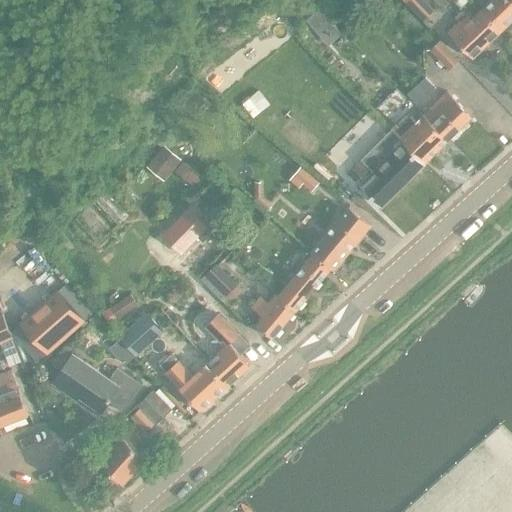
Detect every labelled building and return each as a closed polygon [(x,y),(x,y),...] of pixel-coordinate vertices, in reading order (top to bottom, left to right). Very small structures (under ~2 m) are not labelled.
[(432,12),(434,10),(424,0),(406,0),(405,2),(409,6),(423,20),(432,12)] [(511,0),(490,0),(481,10),(500,30),(511,19),(511,0)] [(500,30),(481,10),(471,18),(462,9),(454,16),(459,21),(447,32),(472,57),(500,30)] [(320,10),(307,21),(320,35),(332,24),(320,10)] [(431,50),(448,68),(457,59),(440,41),(431,50)] [(407,94),(417,105),(435,88),(425,77),(407,94)] [(447,90),(423,114),(448,138),(471,116),(447,90)] [(396,122),(391,127),(401,135),(399,137),(405,142),(424,162),(448,139),(423,114),(417,120),(410,114),(399,125),(396,122)] [(390,127),(360,155),(374,170),(360,184),(381,205),(395,191),(416,171),(415,170),(424,162),(405,142),(399,137),(390,127)] [(163,147),(147,167),(162,179),(179,159),(163,147)] [(361,159),(354,167),(361,174),(368,166),(361,159)] [(300,165),(293,174),(312,189),(319,180),(300,165)] [(261,181),(255,181),(255,197),(268,209),(272,205),(261,195),(261,181)] [(224,198),(243,213),(252,202),(233,187),(224,198)] [(314,254),(330,267),(333,269),(371,223),(349,206),(311,252),(314,254)] [(206,227),(188,209),(162,236),(180,254),(196,237),(202,243),(211,233),(205,228),(206,227)] [(314,254),(279,296),(295,309),(330,267),(314,254)] [(218,260),(207,271),(231,296),(242,285),(218,260)] [(20,322),(47,353),(85,320),(58,289),(20,322)] [(110,308),(117,318),(138,304),(131,293),(110,308)] [(295,309),(279,296),(277,294),(269,303),(262,296),(253,305),(265,316),(257,324),(272,337),(295,309)] [(0,312),(0,341),(13,336),(1,312),(0,312)] [(225,345),(209,360),(229,383),(250,365),(240,353),(249,344),(219,312),(206,324),(225,345)] [(119,337),(135,355),(163,331),(146,313),(119,337)] [(82,334),(76,344),(83,349),(90,339),(82,334)] [(53,382),(67,392),(69,389),(101,411),(109,400),(123,410),(141,384),(117,367),(109,378),(73,353),(53,382)] [(170,353),(159,364),(166,371),(165,372),(200,410),(229,383),(209,360),(191,376),(177,361),(170,353)] [(45,371),(54,378),(60,369),(50,363),(45,371)] [(0,424),(29,412),(11,369),(0,373),(0,424)] [(138,404),(155,422),(171,408),(153,390),(138,404)] [(132,415),(147,430),(155,423),(140,407),(132,415)] [(100,464),(108,471),(109,469),(123,482),(146,456),(135,446),(143,438),(130,427),(100,461),(102,463),(100,464)]
